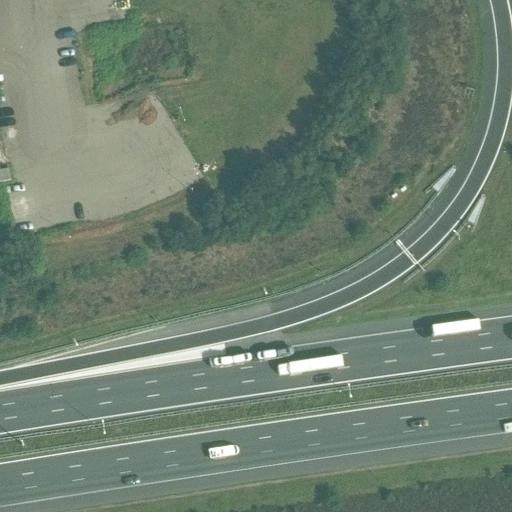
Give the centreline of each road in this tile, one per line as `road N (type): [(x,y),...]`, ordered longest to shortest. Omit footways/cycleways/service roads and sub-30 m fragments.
road 1 (motorway): [(497,0),(507,55),(496,132),(472,188),(411,257),(343,300),(289,319),(0,398)]
road 2 (motorway): [(0,486),(511,410)]
road 3 (motorway): [(511,338),(0,413)]
